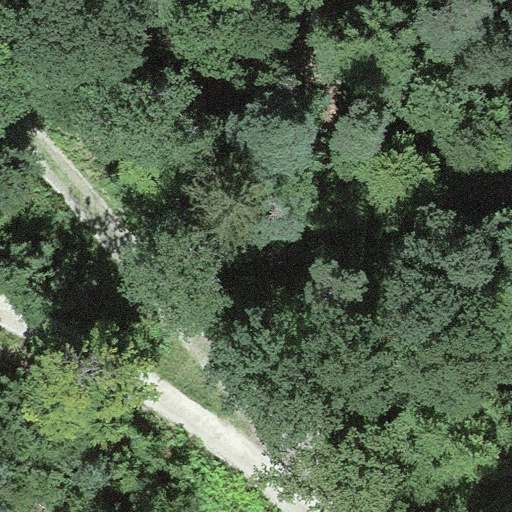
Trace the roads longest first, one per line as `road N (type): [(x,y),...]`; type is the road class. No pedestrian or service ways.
road 1 (track): [(282,511),(255,427),(0,108)]
road 2 (track): [(270,511),(155,405),(0,339)]
